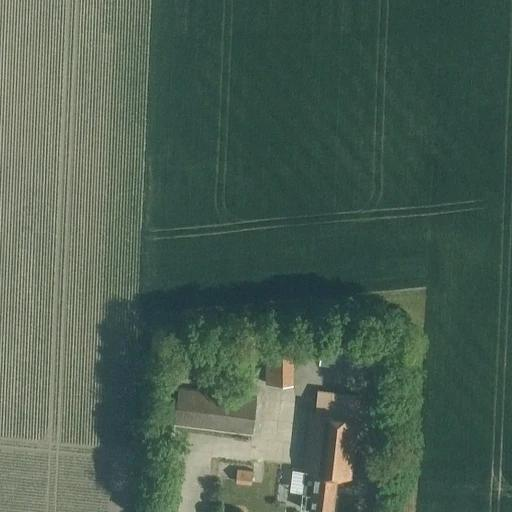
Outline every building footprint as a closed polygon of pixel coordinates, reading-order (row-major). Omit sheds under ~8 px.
[(319,363),(383,369),(386,336),(323,330),(319,363)] [(248,383),(292,384),(292,344),(292,331),(248,331),(248,383)] [(193,343),(195,353),(216,351),(215,341),(193,343)] [(172,424),(250,434),(255,397),(177,387),(172,424)] [(362,455),(352,454),(357,395),(316,391),(314,413),(311,412),(303,494),(302,494),(300,508),(330,511),(334,475),(359,478),(362,455)] [(222,462),(237,463),(238,450),(223,449),(222,462)] [(257,452),(242,452),(242,469),(257,469),(257,452)] [(262,484),(294,488),(296,471),(264,468),(262,484)] [(235,483),(250,485),(251,471),(236,469),(235,483)]
